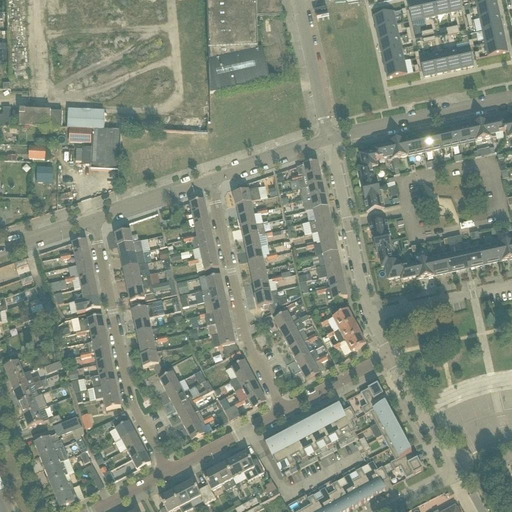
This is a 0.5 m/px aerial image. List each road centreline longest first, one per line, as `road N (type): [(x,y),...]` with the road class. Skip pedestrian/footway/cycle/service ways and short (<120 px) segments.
road 1 (residential): [(94,221),(130,401),(167,473)]
road 2 (residential): [(211,180),(244,341),(282,411)]
road 3 (residential): [(328,139),(511,99)]
road 4 (residential): [(369,318),(328,139)]
road 5 (residential): [(369,318),(511,286)]
road 6 (residential): [(328,139),(298,0)]
road 7 (residential): [(453,476),(388,356)]
road 8 (residential): [(167,473),(282,411)]
road 9 (residential): [(94,221),(211,180)]
road 10 (residential): [(211,180),(328,139)]
